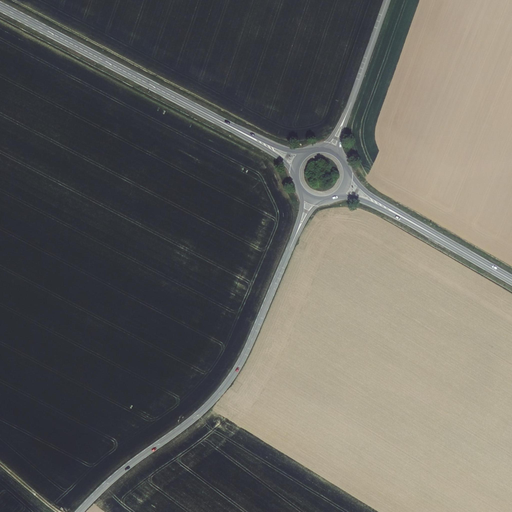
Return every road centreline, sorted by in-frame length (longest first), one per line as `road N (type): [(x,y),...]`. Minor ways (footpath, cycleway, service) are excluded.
road 1 (tertiary): [(79,511),(217,396),(245,353),(292,243)]
road 2 (tertiary): [(0,6),(221,121)]
